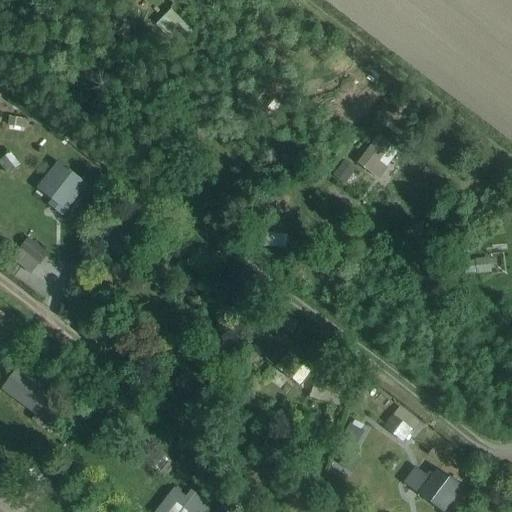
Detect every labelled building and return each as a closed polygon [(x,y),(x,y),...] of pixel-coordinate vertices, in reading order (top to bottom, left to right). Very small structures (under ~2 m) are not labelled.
[(28,6),(21,0),(3,0),(21,15),(28,6)] [(170,11),(161,20),(178,37),(187,27),(170,11)] [(12,113),(10,125),(27,129),(29,116),(12,113)] [(378,180),(398,153),(378,137),(357,164),(378,180)] [(11,153),(0,161),(0,162),(8,174),(20,165),(11,153)] [(344,161),(332,176),(343,185),(355,170),(344,161)] [(86,185),(59,164),(41,186),(55,197),(49,205),(62,216),(86,185)] [(268,192),(257,197),(267,218),(278,213),(268,192)] [(125,211),(101,242),(130,265),(155,235),(125,211)] [(259,221),(255,246),(285,250),(288,225),(259,221)] [(163,248),(176,259),(184,250),(170,239),(163,248)] [(20,250),(39,265),(47,256),(28,241),(20,250)] [(20,250),(12,261),(30,276),(39,265),(20,250)] [(477,275),(491,273),(489,258),(475,260),(475,261),(464,262),(465,275),(477,273),(477,275)] [(272,320),(290,334),(297,325),(279,311),(272,320)] [(306,359),(293,349),(277,369),(290,379),(291,379),(300,386),(314,368),(305,361),(306,359)] [(47,430),(65,414),(25,368),(7,383),(47,430)] [(314,380),(309,397),(339,406),(344,388),(314,380)] [(418,422),(398,407),(383,428),(403,444),(418,422)] [(351,441),(352,439),(358,443),(364,432),(361,430),(363,426),(355,422),(346,438),(351,441)] [(180,461),(157,443),(142,461),(165,479),(180,461)] [(437,470),(430,479),(417,470),(405,486),(439,511),(443,511),(461,488),(437,470)] [(170,486),(163,495),(167,498),(155,511),(206,511),(210,507),(191,492),(186,498),(170,486)]
